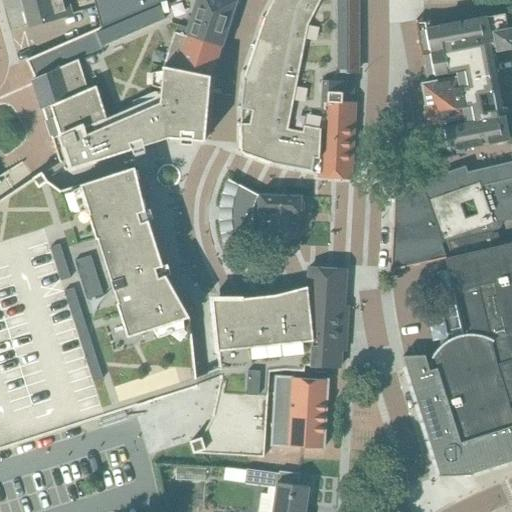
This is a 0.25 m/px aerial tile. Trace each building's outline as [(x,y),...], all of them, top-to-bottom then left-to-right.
[(22,0),(29,26),(71,14),(66,0),(22,0)] [(59,160),(66,170),(168,137),(205,140),(211,76),(235,2),(229,0),(177,0),(167,4),(165,0),(102,28),(27,60),(35,78),(33,79),(59,160)] [(165,0),(94,0),(102,28),(165,0)] [(241,108),(241,152),(273,163),(319,172),(319,177),(351,179),(355,103),(352,103),(353,82),(349,82),(349,73),(356,74),(356,0),(274,0),(265,17),(245,75),(241,108)] [(444,127),(444,130),(446,139),(438,140),(442,162),(443,161),(443,159),(469,150),(469,147),(480,145),(509,139),(509,135),(494,51),(511,47),(511,28),(509,29),(505,13),(486,17),(457,22),(445,24),(445,21),(421,21),(418,21),(417,20),(416,20),(424,65),(432,64),(434,73),(434,76),(439,75),(440,81),(423,84),(426,101),(427,106),(425,107),(426,110),(423,112),(425,120),(428,121),(429,124),(448,120),(449,126),(444,127)] [(394,198),(394,205),(395,205),(394,229),(392,229),(392,236),(393,236),(392,252),(391,271),(436,260),(446,258),(452,257),(448,241),(492,231),(497,230),(498,230),(499,230),(499,229),(500,229),(501,229),(501,228),(502,227),(503,226),(503,225),(503,224),(503,223),(502,222),(511,219),(511,152),(511,153),(511,157),(511,160),(468,172),(465,166),(439,175),(428,179),(421,182),(423,185),(415,188),(413,183),(405,186),(395,190),(395,198),(394,198)] [(0,200),(0,449),(132,407),(197,387),(190,317),(166,275),(163,266),(145,210),(135,167),(61,191),(48,181),(42,173),(33,178),(33,179),(0,200)] [(259,196),(239,185),(234,196),(231,208),(231,220),(232,231),(236,243),(256,235),(261,235),(261,236),(260,236),(260,238),(264,243),(273,243),(277,239),(277,237),(298,238),(299,214),(300,214),(300,212),(301,212),(304,209),(304,202),(302,199),(301,199),(301,197),(259,195),(259,196)] [(434,354),(432,358),(433,359),(434,358),(437,368),(461,442),(511,425),(511,243),(501,246),(498,233),(493,234),(492,231),(448,241),(452,257),(446,258),(448,268),(449,271),(454,270),(458,289),(453,291),(454,292),(455,292),(463,326),(465,334),(462,335),(458,336),(454,337),(453,338),(452,338),(451,339),(448,341),(444,343),(441,345),(439,348),(436,351),(434,354)] [(343,306),(346,269),(308,267),(307,286),(276,294),(243,298),(211,298),(212,306),(220,380),(212,415),(201,437),(189,440),(193,452),(263,456),(268,371),(284,369),(303,371),(304,365),(339,367),(341,350),(344,350),(347,306),(343,306)] [(425,355),(403,356),(406,366),(407,366),(408,369),(438,462),(442,476),(451,476),(466,475),(472,475),(472,474),(471,474),(470,472),(511,459),(511,425),(461,442),(437,368),(430,370),(425,355)] [(272,445),(324,448),(328,380),(276,377),(272,445)] [(168,464),(167,504),(188,504),(188,496),(208,496),(209,465),(168,464)] [(298,486),(300,473),(279,471),(279,473),(246,469),(244,483),(272,487),(273,483),(277,484),(272,511),(308,511),(305,511),(309,487),(298,486)]
